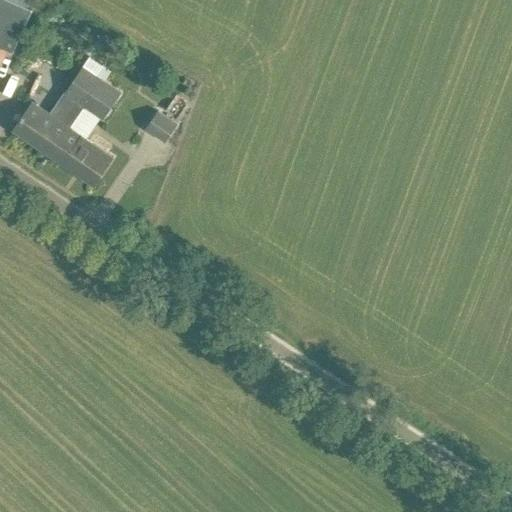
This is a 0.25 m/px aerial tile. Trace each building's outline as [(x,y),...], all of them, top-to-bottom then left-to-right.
[(11,0),(0,0),(0,47),(6,50),(13,53),(21,35),(32,9),(11,0)] [(138,64),(139,50),(125,48),(123,62),(138,64)] [(71,126),(85,105),(103,79),(83,66),(66,92),(73,97),(71,101),(69,99),(57,117),(33,100),(13,129),(51,155),(71,126)] [(103,79),(85,105),(104,118),(121,92),(103,79)] [(178,123),(158,110),(146,127),(166,141),(178,123)] [(95,185),(106,169),(114,156),(71,126),(51,155),(95,185)]
